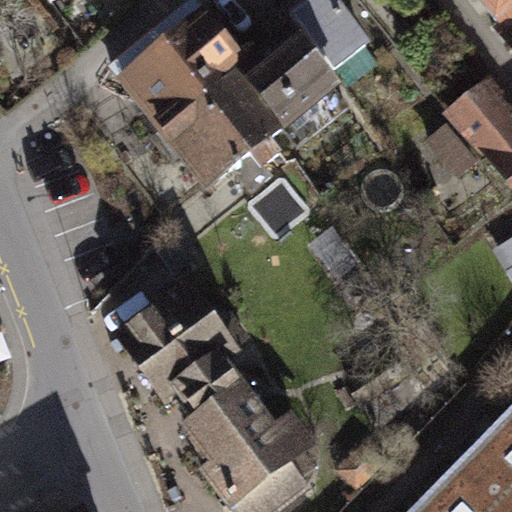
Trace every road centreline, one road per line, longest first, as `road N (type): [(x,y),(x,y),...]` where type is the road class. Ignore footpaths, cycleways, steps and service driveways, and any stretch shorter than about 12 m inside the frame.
road 1 (residential): [(186,0),(0,139)]
road 2 (residential): [(0,216),(43,275),(104,407)]
road 3 (residential): [(104,407),(0,493)]
